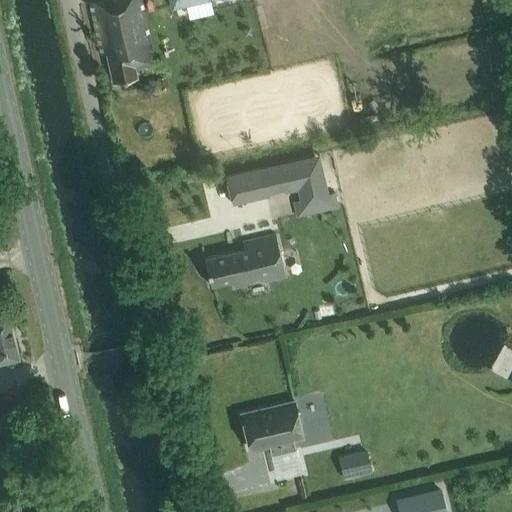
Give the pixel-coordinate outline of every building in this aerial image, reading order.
[(134,68),(155,63),(140,0),(101,0),(89,3),(100,54),(106,53),(113,82),(136,77),(134,68)] [(313,155),(291,160),(299,199),(293,200),(296,215),(337,206),(333,191),(327,192),(325,182),(319,183),(313,155)] [(259,168),(225,176),(231,203),(266,195),(259,168)] [(203,258),(210,285),(232,280),(234,287),(249,284),(248,280),(262,277),(263,280),(284,275),(275,233),(241,241),(243,248),(203,258)] [(0,361),(17,357),(8,314),(0,315),(0,361)] [(305,439),(295,399),(239,412),(249,452),(269,448),(271,456),(296,450),(294,441),(305,439)] [(344,477),(371,471),(365,449),(338,455),(344,477)] [(399,511),(446,511),(441,487),(396,498),(399,511)]
